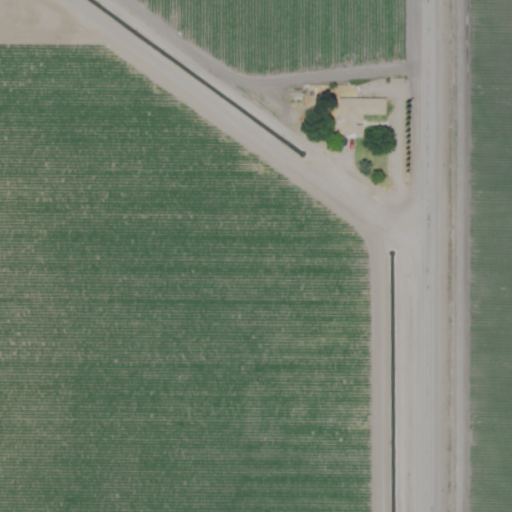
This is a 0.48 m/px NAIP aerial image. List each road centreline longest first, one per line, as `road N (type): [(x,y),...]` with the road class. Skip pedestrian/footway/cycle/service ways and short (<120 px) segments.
road 1 (residential): [(429,511),(430,0)]
road 2 (residential): [(434,237),(379,223),(343,203),(66,0)]
